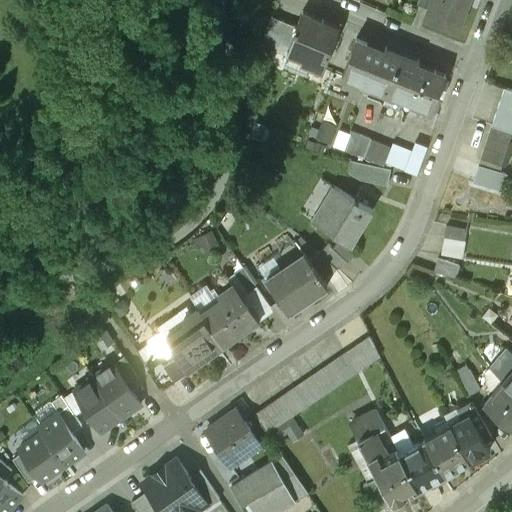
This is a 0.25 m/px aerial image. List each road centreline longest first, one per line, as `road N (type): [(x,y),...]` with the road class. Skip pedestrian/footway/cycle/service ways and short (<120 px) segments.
road 1 (residential): [(50,511),(376,291),(409,249),(476,67)]
road 2 (residential): [(476,67),(302,0)]
